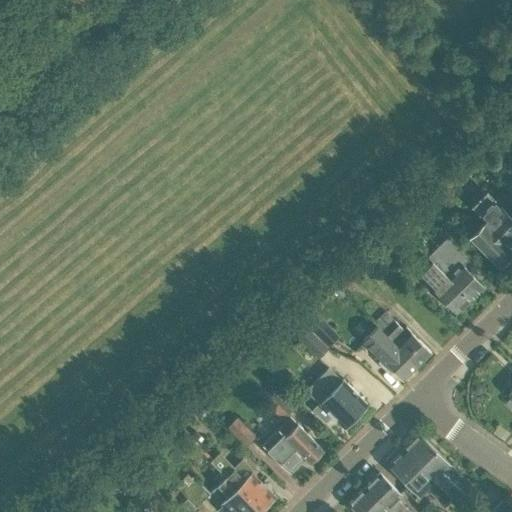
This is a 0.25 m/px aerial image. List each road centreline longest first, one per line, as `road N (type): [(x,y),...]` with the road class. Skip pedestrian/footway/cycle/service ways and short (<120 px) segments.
road 1 (residential): [(301,511),(419,394)]
road 2 (residential): [(419,394),(511,302)]
road 3 (residential): [(511,473),(419,394)]
